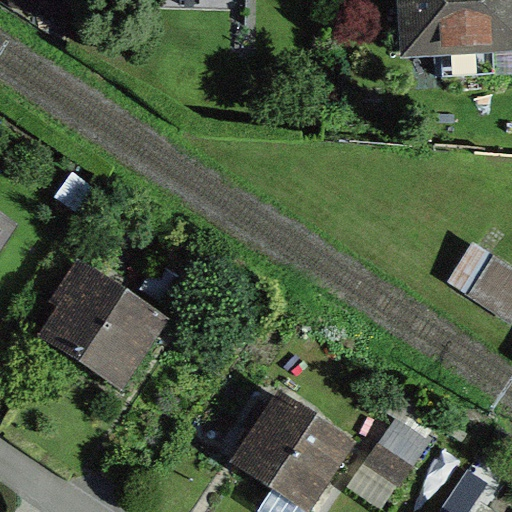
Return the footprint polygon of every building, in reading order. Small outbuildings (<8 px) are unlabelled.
[(511,64),(511,0),(397,0),(397,65),(511,64)] [(0,257),(19,231),(0,218),(0,257)] [(477,294),(511,312),(511,264),(496,256),(477,294)] [(170,325),(80,269),(36,348),(121,400),(170,325)] [(313,511),(354,451),(283,404),(232,482),(277,511),(313,511)]
